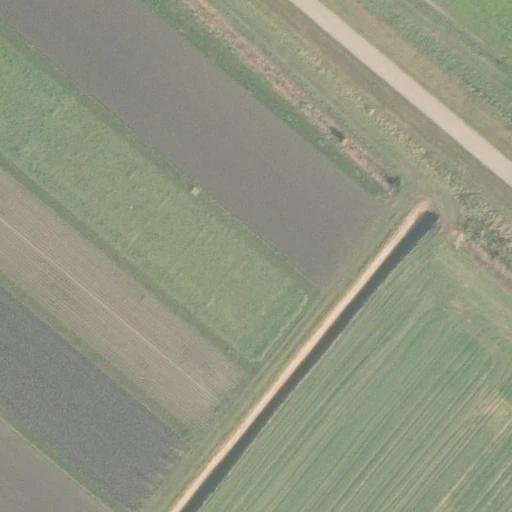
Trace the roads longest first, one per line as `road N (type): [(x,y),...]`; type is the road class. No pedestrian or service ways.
road 1 (unclassified): [(511,174),(304,0)]
road 2 (track): [(511,94),(391,0)]
